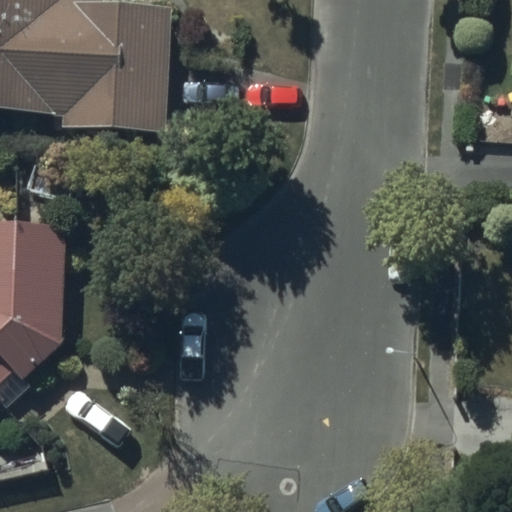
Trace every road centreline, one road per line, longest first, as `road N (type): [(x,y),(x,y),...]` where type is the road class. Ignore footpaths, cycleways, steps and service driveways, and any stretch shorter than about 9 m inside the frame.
road 1 (residential): [(369,0),(349,208),(309,348)]
road 2 (residential): [(309,348),(165,511)]
